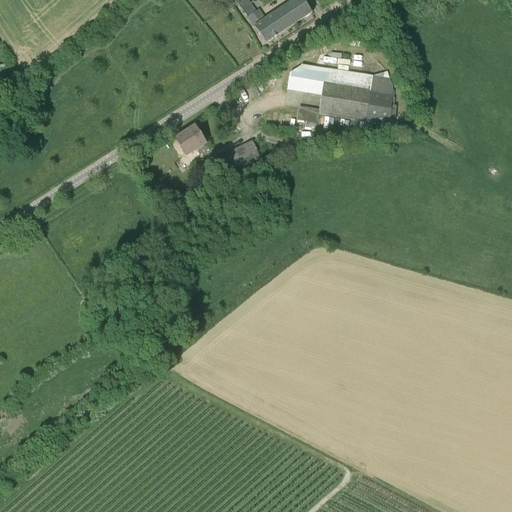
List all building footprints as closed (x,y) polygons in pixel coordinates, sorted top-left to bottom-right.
[(240,0),(237,2),(253,26),(261,20),(247,0),(240,0)] [(301,0),(297,0),(255,29),(265,45),(311,14),(301,0)] [(387,73),(373,77),(330,70),(329,84),(323,83),(325,72),(313,70),(312,75),(309,95),(322,97),(319,116),(367,122),(367,123),(391,119),(392,87),(387,73)] [(287,91),(297,93),(299,80),(294,79),(295,75),(290,74),(290,78),(287,91)] [(185,157),(206,144),(195,127),(174,140),(185,157)] [(237,169),(260,158),(252,142),(230,153),(237,169)]
